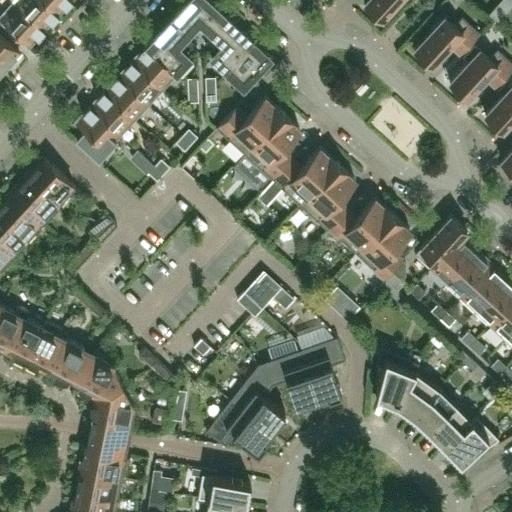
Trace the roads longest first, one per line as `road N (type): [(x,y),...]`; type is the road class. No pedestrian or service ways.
road 1 (residential): [(283,511),(289,472),(303,450),(353,432),(384,441),(446,502)]
road 2 (residential): [(311,48),(344,39),(371,56),(447,129),(456,146),(452,173)]
road 3 (residential): [(452,173),(412,176),(387,159),(316,93),(308,80),(311,48)]
road 4 (residential): [(0,147),(136,0)]
